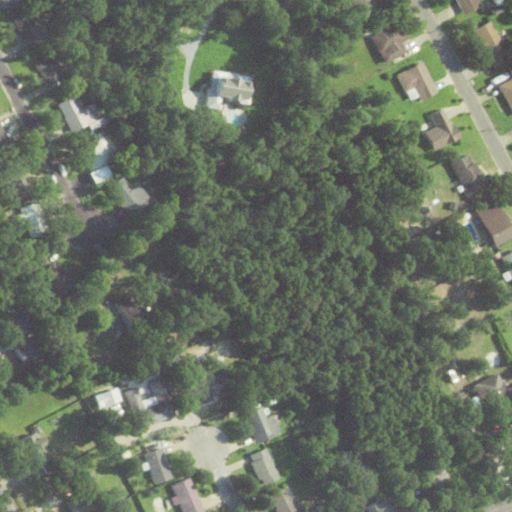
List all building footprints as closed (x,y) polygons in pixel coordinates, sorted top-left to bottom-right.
[(26,0),(5,11),(0,1),(0,0),(26,0)] [(375,0),(372,2),(374,7),(362,13),(358,6),(352,9),(347,0),(375,0)] [(476,0),(481,9),(463,17),(455,0),(476,0)] [(9,20),(25,12),(41,41),(26,50),(9,20)] [(483,52),(480,53),(476,45),(478,44),(472,32),(489,23),(499,42),(504,39),(511,53),(511,62),(494,72),(483,52)] [(369,39),(397,25),(406,42),(400,45),(405,55),(384,67),(369,39)] [(60,67),(64,74),(61,76),(62,77),(45,87),(33,65),(50,55),(57,68),(60,67)] [(419,103),(413,90),(404,95),(395,78),(421,64),(436,95),(419,103)] [(225,103),(220,102),(218,113),(214,113),(213,117),(208,116),(209,112),(203,111),(206,91),(207,91),(210,74),(251,81),(246,108),(235,106),(235,108),(225,106),(225,103)] [(511,116),(498,88),(511,80),(511,116)] [(79,110),(91,103),(99,119),(100,118),(103,124),(88,132),(85,126),(69,135),(61,119),(62,119),(55,105),(71,96),(74,102),(77,100),(80,105),(77,107),(79,110)] [(452,128),(459,140),(433,154),(423,135),(434,129),(428,118),(441,111),(451,128),(452,128)] [(0,130),(10,150),(0,155),(0,130)] [(268,133),(274,130),(278,137),(272,140),(268,133)] [(109,154),(113,161),(103,166),(103,165),(88,172),(83,163),(84,163),(77,149),(100,137),(101,138),(106,135),(114,151),(109,154)] [(359,152),(369,149),(373,159),(363,163),(359,152)] [(481,185),(480,186),(483,192),(467,200),(449,166),(466,157),(471,166),(473,164),(481,178),(478,180),(481,185)] [(17,203),(9,188),(6,190),(2,183),(0,184),(0,168),(16,160),(34,193),(17,203)] [(106,172),(109,176),(108,177),(92,186),(86,176),(103,166),(106,172)] [(135,185),(149,200),(129,218),(114,202),(116,201),(106,190),(120,177),(131,189),(135,185)] [(147,202),(157,194),(164,203),(154,211),(147,202)] [(415,203),(422,200),(425,207),(418,211),(415,203)] [(13,217),(19,214),(17,209),(36,202),(41,215),(40,215),(47,233),(29,240),(24,226),(17,229),(13,217)] [(449,211),(450,203),(459,205),(457,212),(449,211)] [(473,213),(494,203),(511,242),(491,252),(473,213)] [(511,283),(511,281),(505,284),(501,277),(506,274),(499,260),(511,253),(511,283)] [(43,287),(37,282),(39,279),(37,277),(51,262),(73,283),(62,295),(59,292),(56,295),(45,285),(43,287)] [(112,303),(124,298),(134,322),(123,327),(112,303)] [(131,304),(136,302),(144,321),(139,323),(131,304)] [(2,322),(31,306),(42,327),(13,343),(2,322)] [(17,347),(38,338),(45,354),(25,364),(17,347)] [(220,395),(218,389),(213,391),(215,396),(206,399),(205,398),(204,398),(194,372),(204,368),(205,370),(222,364),(231,391),(220,395)] [(136,426),(122,389),(135,385),(142,405),(154,400),(146,378),(159,374),(173,413),(136,426)] [(511,388),(511,415),(491,426),(471,389),(495,376),(504,393),(511,388)] [(92,392),(114,385),(119,399),(97,407),(92,392)] [(271,413),(279,432),(254,443),(248,427),(250,426),(244,413),(260,405),(265,416),(271,413)] [(38,430),(42,439),(39,441),(43,450),(37,453),(40,459),(30,463),(28,458),(18,462),(11,446),(17,443),(15,437),(33,429),(34,432),(38,430)] [(139,463),(144,461),(142,453),(161,446),(166,462),(165,462),(170,476),(153,483),(148,468),(142,470),(139,463)] [(260,478),(257,479),(249,461),(252,460),(249,453),(265,446),(279,477),(263,484),(260,478)] [(119,453),(127,450),(130,457),(121,460),(119,453)] [(387,461),(399,456),(408,476),(397,481),(387,461)] [(424,470),(439,462),(452,487),(437,495),(424,470)] [(81,511),(71,511),(65,499),(69,497),(68,495),(74,492),(75,494),(80,491),(74,479),(89,471),(96,485),(88,489),(97,504),(81,511)] [(308,476),(314,473),(317,479),(311,482),(308,476)] [(182,511),(170,484),(188,476),(203,510),(198,511),(182,511)] [(400,482),(405,479),(410,488),(405,492),(400,482)] [(295,493),(305,511),(303,511),(276,511),(274,508),(275,508),(268,495),(285,486),(290,496),(295,493)] [(368,491),(371,497),(380,492),(381,494),(387,491),(388,494),(398,511),(367,511),(364,505),(361,507),(354,493),(361,490),(363,494),(368,491)] [(319,511),(315,499),(327,495),(332,509),(323,511),(319,511)]
